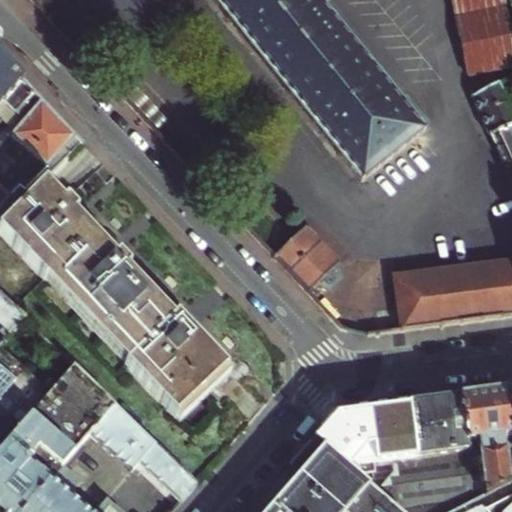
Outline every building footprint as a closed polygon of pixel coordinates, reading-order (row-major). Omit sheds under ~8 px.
[(78,0),(31,0),(75,47),(95,68),(120,44),(78,0)] [(423,131),(315,0),(213,0),(362,182),(423,131)] [(451,0),(467,76),(511,67),(511,40),(503,0),(451,0)] [(17,73),(1,55),(0,55),(0,111),(10,101),(22,111),(37,94),(26,82),(17,73)] [(496,86),(491,75),(467,87),(489,134),(511,123),(511,116),(503,97),(511,94),(507,87),(500,90),(497,85),(496,86)] [(52,109),(37,94),(22,111),(28,116),(31,119),(14,138),(50,169),(29,190),(27,188),(22,188),(12,198),(0,187),(0,224),(0,225),(44,182),(84,143),(52,109)] [(22,111),(10,101),(0,111),(0,148),(28,116),(22,111)] [(511,123),(489,134),(511,184),(511,123)] [(62,202),(44,182),(0,225),(0,233),(178,424),(230,375),(191,333),(194,331),(187,324),(181,317),(178,320),(176,317),(172,320),(126,270),(129,267),(124,261),(117,254),(114,257),(73,214),(77,211),(71,204),(66,198),(62,202)] [(307,225),(272,257),(308,294),(339,264),(307,229),(309,227),(307,225)] [(511,262),(394,278),(402,332),(511,316),(511,262)] [(22,321),(0,299),(0,331),(7,338),(22,321)] [(0,400),(25,371),(0,349),(0,400)] [(0,511),(23,511),(49,482),(38,472),(41,469),(28,458),(37,447),(54,439),(73,456),(80,447),(87,439),(114,409),(73,369),(52,395),(16,435),(0,454),(0,511)] [(52,395),(25,371),(0,400),(0,420),(4,424),(16,435),(52,395)] [(511,451),(511,392),(490,396),(462,399),(476,504),(511,485),(508,452),(511,451)] [(460,511),(476,504),(462,399),(413,406),(420,460),(396,463),(396,474),(379,495),(398,511),(460,511)] [(327,427),(315,440),(379,495),(396,474),(396,463),(420,460),(413,406),(394,409),(335,417),(327,427)] [(114,409),(87,439),(127,478),(135,470),(154,447),(114,409)] [(0,454),(16,435),(4,424),(0,424),(0,454)] [(398,511),(379,495),(315,440),(301,456),(289,470),(299,480),(337,511),(398,511)] [(49,482),(23,511),(80,511),(78,510),(81,507),(70,497),(80,485),(65,473),(84,451),(80,447),(73,456),(49,482)] [(195,486),(154,447),(135,470),(176,509),(195,486)] [(337,511),(299,480),(273,511),(262,501),(252,511),(337,511)] [(511,511),(511,485),(476,504),(460,511),(511,511)] [(116,511),(105,502),(96,511),(116,511)]
